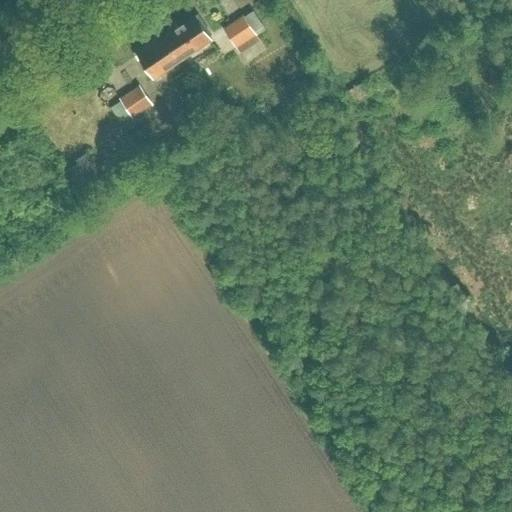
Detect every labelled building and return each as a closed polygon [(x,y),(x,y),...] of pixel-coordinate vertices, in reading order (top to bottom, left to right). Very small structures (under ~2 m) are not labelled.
[(243,12),(223,26),(241,52),(261,38),(258,34),(245,16),(243,12)] [(163,33),(181,60),(212,39),(196,15),(178,27),(176,24),(163,33)] [(155,77),(181,60),(163,33),(136,50),(155,77)] [(284,90),(290,99),(304,90),(298,80),(284,90)] [(139,82),(119,96),(137,122),(149,113),(147,109),(154,105),(139,82)] [(85,147),(58,158),(63,169),(90,158),(85,147)]
